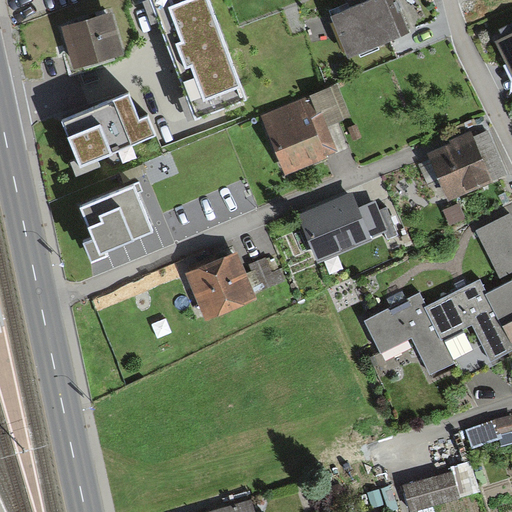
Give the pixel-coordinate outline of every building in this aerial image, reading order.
[(149,0),(196,119),(245,100),(205,0),(149,0)] [(327,10),(348,58),(410,32),(396,0),(370,0),(347,10),(344,3),(327,10)] [(74,69),(124,54),(111,11),(61,26),(74,69)] [(511,24),(502,30),(506,38),(496,43),(511,73),(511,24)] [(260,116),(284,175),(341,152),(330,126),(351,117),(338,84),(260,116)] [(62,120),(81,164),(155,134),(147,114),(139,118),(129,92),(62,120)] [(357,124),(348,128),(354,140),(362,137),(357,124)] [(428,154),(446,198),(505,174),(488,132),(473,137),(471,131),(449,139),(452,145),(428,154)] [(94,239),(83,244),(91,262),(108,255),(106,252),(153,232),(137,194),(143,191),(139,182),(80,207),(94,239)] [(299,214),(319,262),(373,240),(372,237),(385,232),(388,230),(380,211),(375,201),(359,207),(353,191),(299,214)] [(459,205),(445,212),(451,225),(465,218),(459,205)] [(387,208),(380,211),(388,230),(385,232),(388,239),(398,234),(387,208)] [(365,321),(382,354),(412,339),(431,376),(454,364),(462,381),(511,356),(511,217),(510,214),(477,231),(504,285),(485,294),(478,281),(427,307),(420,294),(365,321)] [(185,272),(204,319),(257,298),(255,293),(247,273),(238,250),(185,272)] [(252,271),(247,273),(255,293),(288,279),(283,267),(275,270),(269,256),(249,264),(252,271)] [(511,419),(470,425),(473,448),(511,442),(511,419)] [(411,511),(459,498),(452,472),(404,485),(411,511)]
